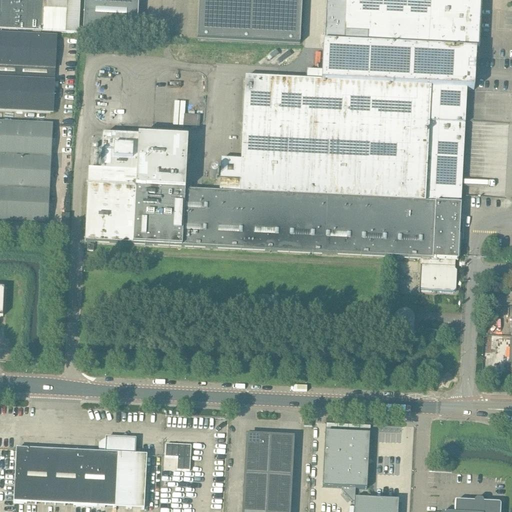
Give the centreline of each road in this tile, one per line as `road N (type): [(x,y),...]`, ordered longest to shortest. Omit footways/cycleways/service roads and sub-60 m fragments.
road 1 (unclassified): [(0,384),(467,407)]
road 2 (residential): [(467,407),(473,269),(511,271)]
